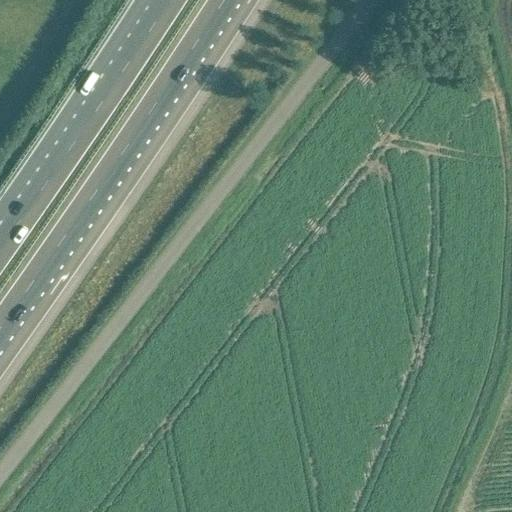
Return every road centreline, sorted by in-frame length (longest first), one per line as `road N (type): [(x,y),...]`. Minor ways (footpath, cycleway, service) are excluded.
road 1 (unclassified): [(0,491),(391,0)]
road 2 (motorway): [(0,326),(222,0)]
road 3 (motorway): [(169,0),(0,247)]
